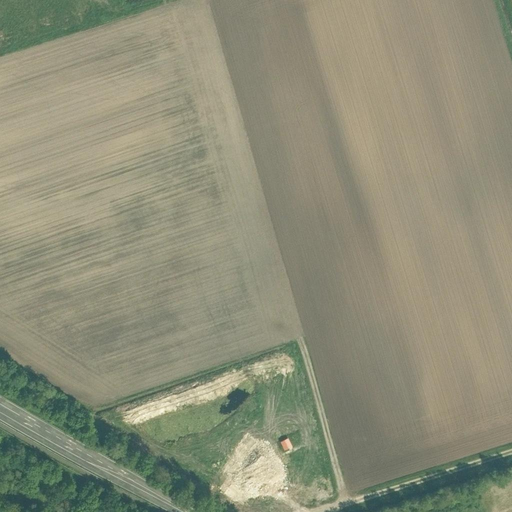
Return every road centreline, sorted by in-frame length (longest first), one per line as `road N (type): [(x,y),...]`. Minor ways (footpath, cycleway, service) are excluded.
road 1 (secondary): [(182,511),(0,405)]
road 2 (unclassified): [(511,451),(324,511)]
